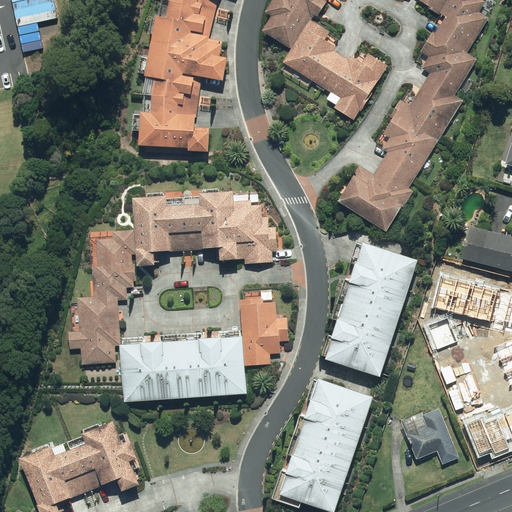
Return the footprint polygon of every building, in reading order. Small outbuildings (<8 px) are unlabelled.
[(217,61),(218,47),(206,45),(214,3),(214,0),(166,0),(165,5),(162,21),(151,19),(139,81),(150,84),(149,98),(147,118),(142,116),(135,116),(133,150),(184,151),(184,155),(204,156),(205,137),(193,135),(200,80),(219,85),(222,62),(217,61)] [(272,0),(262,17),(268,20),(259,34),(289,53),(281,66),(339,102),(333,111),(352,123),(387,67),(314,22),(328,0),(413,0),(442,18),(420,53),(429,59),(421,71),(428,75),(408,108),(401,103),(382,134),(390,139),(383,151),(386,153),(372,176),(359,167),(335,206),(385,237),(413,192),(409,190),(464,102),(452,95),(474,60),(465,54),(487,19),(477,13),(482,4),(476,0),(272,0)] [(55,17),(52,1),(10,10),(12,17),(14,16),(17,32),(38,28),(36,21),(55,17)] [(502,168),(511,170),(511,148),(507,147),(502,168)] [(81,367),(113,365),(112,348),(119,347),(116,302),(126,301),(125,289),(132,289),(131,271),(149,269),(148,256),(213,251),(214,265),(243,263),(243,266),(271,264),(270,254),(276,254),(274,229),(269,229),(268,218),(260,218),(259,207),(247,208),(246,204),(230,206),(229,195),(196,198),(196,207),(164,210),(163,200),(128,203),(131,233),(111,234),(112,243),(98,244),(99,267),(91,268),(93,299),(76,301),(78,333),(67,334),(69,351),(80,350),(81,367)] [(511,239),(466,229),(458,262),(511,274),(511,239)] [(375,381),(412,264),(356,247),(320,364),(375,381)] [(511,293),(439,276),(431,307),(511,326),(511,293)] [(259,301),(238,303),(243,368),(268,366),(268,357),(278,356),(278,344),(287,343),(285,319),(275,319),(274,306),(259,307),(259,301)] [(511,384),(511,340),(495,346),(510,385),(511,384)] [(238,341),(115,350),(119,406),(242,397),(238,341)] [(316,511),(331,511),(368,401),(312,382),(274,498),(316,511)] [(413,461),(434,453),(437,461),(455,454),(437,409),(398,424),(413,461)] [(509,448),(497,418),(484,423),(481,417),(467,423),(479,454),(493,449),(494,454),(509,448)] [(16,463),(35,511),(56,511),(55,508),(112,486),(116,495),(136,488),(111,425),(78,438),(81,447),(52,458),(49,450),(16,463)]
